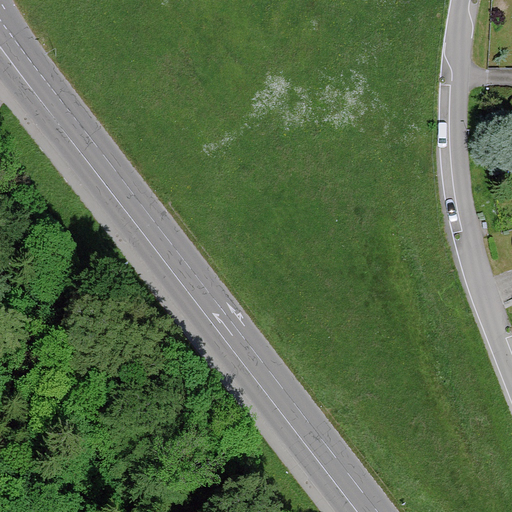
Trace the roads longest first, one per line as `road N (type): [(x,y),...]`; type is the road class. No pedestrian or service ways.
road 1 (primary): [(357,511),(0,46)]
road 2 (residential): [(466,0),(449,82),(452,170),(511,356)]
